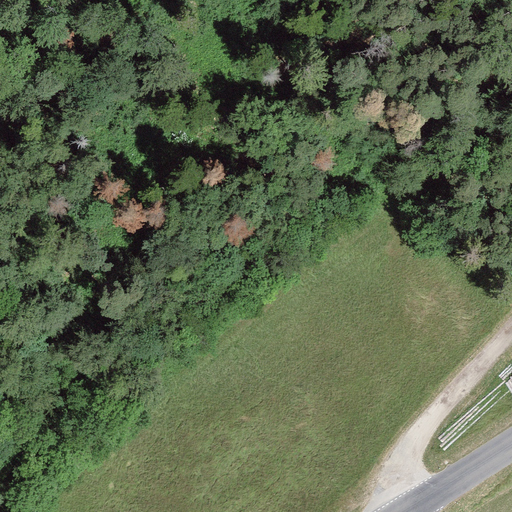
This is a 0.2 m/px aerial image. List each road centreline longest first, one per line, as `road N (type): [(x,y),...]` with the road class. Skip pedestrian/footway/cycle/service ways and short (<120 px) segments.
road 1 (track): [(511,330),(410,456),(399,511)]
road 2 (tertiary): [(511,443),(407,511)]
